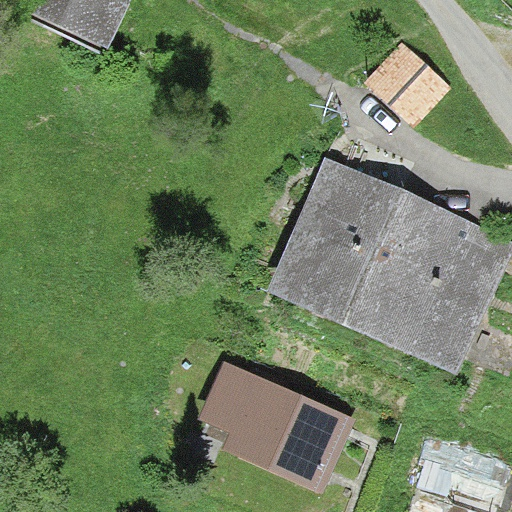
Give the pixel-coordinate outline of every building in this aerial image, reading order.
[(29,0),(21,18),(105,56),(130,0),(29,0)] [(375,83),(412,117),(440,88),(403,54),(375,83)] [(329,169),(271,299),(355,337),(414,207),(329,169)] [(453,381),(509,249),(414,207),(355,337),(453,381)] [(226,461),(323,501),(354,426),(224,373),(200,431),(233,445),(226,461)] [(508,469),(431,441),(421,469),(498,498),(508,469)]
